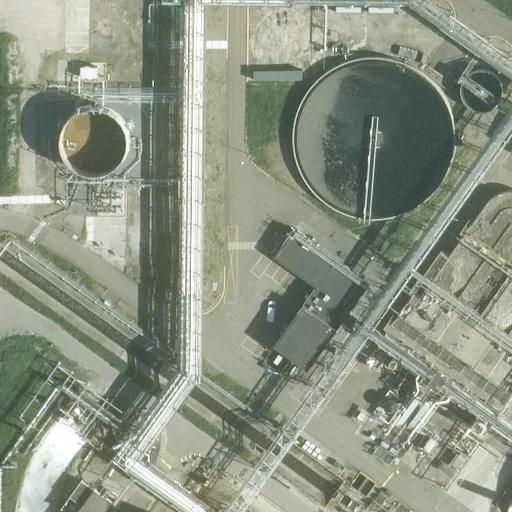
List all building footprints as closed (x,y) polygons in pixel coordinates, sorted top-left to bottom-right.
[(71,0),(71,44),(84,44),(84,57),(93,57),(94,0),(71,0)] [(375,0),(375,21),(400,22),(401,0),(397,0),(375,0)] [(303,305),(337,329),(369,284),(293,229),(273,257),(315,287),(303,305)] [(337,329),(303,305),(262,362),(296,386),(337,329)] [(486,429),(499,417),(488,407),(476,418),(486,429)] [(135,435),(126,455),(156,469),(165,449),(135,435)] [(80,511),(107,511),(124,491),(107,478),(80,511)]
